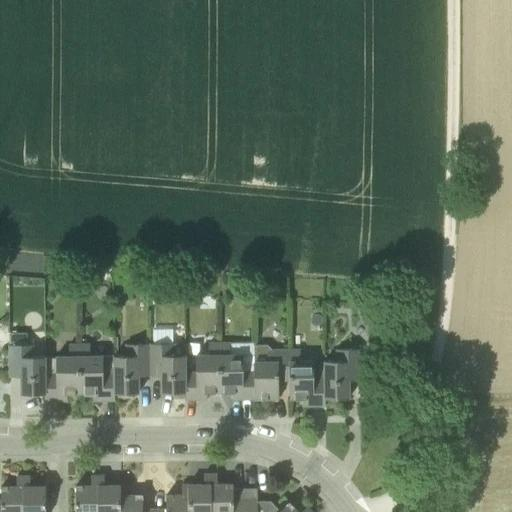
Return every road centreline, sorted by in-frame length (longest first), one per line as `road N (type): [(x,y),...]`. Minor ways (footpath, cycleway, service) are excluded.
road 1 (track): [(372,511),(411,496),(421,479),(447,270),(453,0)]
road 2 (residential): [(352,511),(316,473),(258,443),(0,440)]
